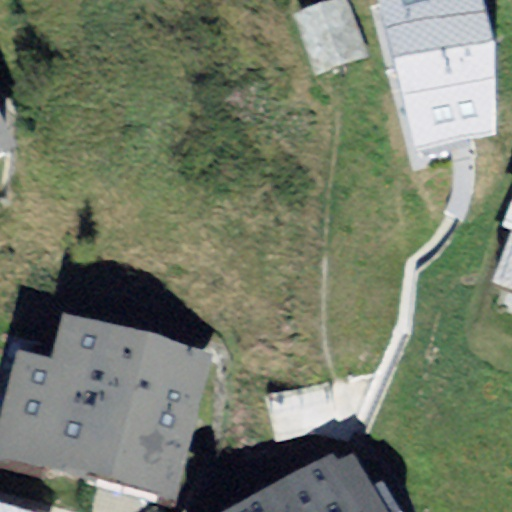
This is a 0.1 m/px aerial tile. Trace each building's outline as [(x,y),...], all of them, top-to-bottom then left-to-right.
[(374,65),(348,0),(314,0),(276,16),(307,92),(374,65)] [(479,0),(400,0),(378,7),(412,169),(491,145),(490,65),(479,0)] [(511,223),(481,303),(511,314),(511,223)] [(204,362),(16,329),(0,418),(0,476),(178,508),(204,362)] [(366,511),(329,447),(214,511),(366,511)]
